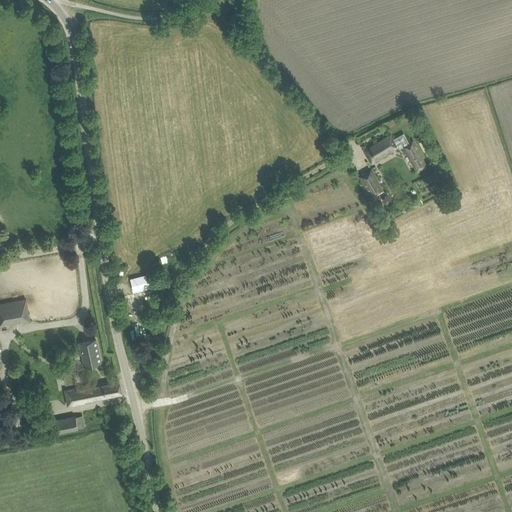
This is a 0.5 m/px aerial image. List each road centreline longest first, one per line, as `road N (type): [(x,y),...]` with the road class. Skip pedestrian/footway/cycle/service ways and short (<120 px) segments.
road 1 (unclassified): [(127,380),(76,50),(49,0)]
road 2 (unclassified): [(127,380),(147,366),(177,281),(220,228),(341,155)]
road 3 (unclassified): [(157,511),(127,380)]
